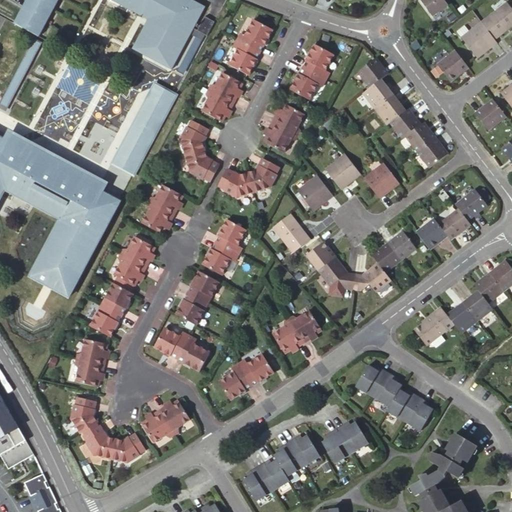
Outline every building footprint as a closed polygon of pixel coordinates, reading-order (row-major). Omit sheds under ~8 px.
[(62,0),(34,0),(19,29),(34,37),(37,38),(42,40),(62,0)] [(204,8),(189,0),(111,0),(112,1),(150,20),(134,51),(172,70),(186,44),(190,36),(193,30),(193,29),(204,8)] [(420,0),(431,15),(447,4),(443,0),(420,0)] [(511,12),(506,4),(488,18),(481,24),(493,41),(511,26),(511,12)] [(451,12),(446,16),(449,21),(455,18),(451,12)] [(193,29),(193,30),(198,33),(204,36),(206,37),(213,22),(204,18),(197,32),(193,29)] [(275,33),(256,22),(247,38),(243,36),(239,43),(262,55),(265,48),(266,49),(275,33)] [(493,41),(481,24),(469,32),(462,38),(461,38),(477,58),(496,44),(493,41)] [(457,32),(462,38),(469,32),(464,26),(457,32)] [(198,33),(193,30),(190,36),(196,39),(178,72),(184,75),(204,36),(198,33)] [(262,55),(239,43),(235,50),(239,52),(231,68),(250,78),(259,62),(258,62),(262,55)] [(44,47),(39,44),(5,109),(11,112),(44,47)] [(327,71),(335,56),(316,46),(307,61),(308,62),(304,69),(327,81),(331,74),(327,71)] [(467,69),(454,52),(436,65),(437,67),(443,74),(450,83),(467,69)] [(378,64),(375,59),(356,74),(367,90),(371,87),(380,79),(386,75),(378,64)] [(437,67),(432,71),(437,78),(443,74),(437,67)] [(327,81),(304,69),(300,75),(301,75),(291,91),(310,102),(319,86),(323,88),(327,81)] [(239,85),(219,74),(211,89),(207,87),(205,92),(231,105),(237,92),(236,91),(239,85)] [(393,96),(380,79),(371,87),(367,90),(364,93),(361,94),(374,111),(393,96)] [(511,86),(501,94),(511,107),(511,86)] [(123,174),(165,93),(154,88),(112,169),(123,174)] [(231,105),(205,92),(203,96),(206,98),(199,113),(219,124),(222,118),(223,119),(231,105)] [(175,99),(165,93),(123,174),(133,180),(175,99)] [(390,124),(405,112),(393,96),(374,111),(386,127),(390,124)] [(505,118),(493,101),(475,115),(487,131),(505,118)] [(298,132),(306,116),(285,106),(282,112),(281,111),(274,125),(300,138),(302,133),(298,132)] [(404,138),(420,126),(408,110),(405,112),(390,124),(402,140),(404,138)] [(207,133),(190,124),(186,131),(185,130),(178,143),(183,159),(203,154),(200,145),(207,133)] [(420,126),(404,138),(417,154),(435,140),(433,138),(423,124),(420,126)] [(300,138),(274,125),(267,138),(268,139),(265,145),(286,155),(294,141),(297,143),(300,138)] [(511,138),(499,147),(511,164),(511,138)] [(435,140),(417,154),(428,169),(432,166),(447,155),(435,140)] [(120,206),(0,144),(0,206),(5,196),(31,210),(60,225),(30,283),(70,303),(120,206)] [(340,190),(360,175),(349,159),(344,153),(325,168),(340,190)] [(205,162),(203,154),(183,159),(188,176),(201,183),(201,182),(208,185),(218,169),(205,162)] [(254,173),(246,176),(252,195),(268,190),(275,177),(274,177),(278,170),(261,161),(254,173)] [(394,178),(383,164),(363,179),(378,199),(399,184),(394,178)] [(237,179),(225,173),(216,189),(223,193),(222,194),(235,201),(252,195),(246,176),(237,179)] [(324,185),(316,175),(296,191),(311,211),(313,210),(332,196),(324,185)] [(178,199),(157,188),(150,203),(146,201),(144,206),(169,218),(176,205),(175,205),(178,199)] [(479,197),(474,191),(454,206),(458,211),(466,222),(486,207),(479,197)] [(169,218),(144,206),(141,210),(145,212),(137,227),(158,238),(161,232),(162,232),(169,218)] [(469,227),(466,222),(458,211),(437,227),(446,238),(449,242),(469,227)] [(309,240),(289,214),(273,226),(293,253),(309,240)] [(428,250),(446,238),(437,227),(437,226),(433,220),(415,233),(423,243),(428,250)] [(243,232),(224,222),(215,238),(216,238),(213,245),(235,257),(239,250),(235,248),(243,232)] [(399,262),(414,250),(401,233),(393,239),(386,244),(399,262)] [(151,252),(130,241),(123,256),(119,254),(116,259),(142,272),(149,259),(148,258),(151,252)] [(322,241),(304,256),(317,271),(335,258),(322,241)] [(384,274),(399,262),(386,244),(378,250),(370,256),(376,264),(384,274)] [(235,257),(213,245),(209,252),(209,251),(200,268),(220,278),(228,262),(232,264),(235,257)] [(335,281),(342,290),(352,291),(354,273),(346,273),(335,258),(317,271),(329,286),(335,281)] [(142,272),(116,259),(114,264),(118,266),(110,280),(131,291),(134,285),(135,286),(142,272)] [(502,290),(511,283),(511,268),(505,259),(488,271),(502,290)] [(384,274),(376,264),(367,271),(363,274),(354,273),(352,291),(358,292),(368,286),(374,293),(390,282),(384,274)] [(486,302),(502,290),(488,271),(472,283),(477,291),(481,297),(486,302)] [(197,274),(186,296),(202,305),(206,298),(209,300),(217,285),(197,274)] [(131,291),(111,281),(108,287),(128,298),(131,291)] [(117,319),(128,298),(108,287),(100,302),(104,304),(100,311),(117,319)] [(481,297),(477,291),(461,302),(476,321),(491,310),(488,305),(486,302),(481,297)] [(202,305),(186,296),(174,318),(195,328),(203,313),(199,311),(202,305)] [(459,333),(476,321),(461,302),(445,314),(448,319),(452,325),(459,333)] [(448,319),(445,314),(437,306),(420,319),(422,322),(416,327),(415,327),(412,329),(421,341),(424,345),(444,331),(440,324),(448,319)] [(117,319),(100,311),(97,318),(93,316),(86,331),(106,342),(117,319)] [(294,316),(290,319),(305,343),(313,338),(318,335),(317,333),(323,330),(311,311),(297,320),(294,316)] [(288,326),(274,335),(286,354),(292,350),(292,352),(297,348),(305,343),(296,329),(292,323),(290,319),(285,322),(288,326)] [(440,324),(444,331),(452,325),(448,319),(440,324)] [(177,339),(161,331),(151,350),(167,358),(167,357),(175,361),(187,338),(179,335),(177,339)] [(194,343),(187,338),(175,361),(182,365),(182,366),(197,374),(207,355),(192,347),(194,343)] [(102,355),(103,348),(80,344),(77,360),(73,359),(72,364),(100,370),(103,355),(102,355)] [(245,362),(238,366),(247,381),(252,388),(259,384),(258,383),(263,380),(274,374),(263,356),(248,366),(245,362)] [(75,370),(71,387),(94,392),(95,385),(96,385),(100,370),(76,365),(72,364),(71,370),(75,370)] [(238,366),(231,370),(234,374),(219,384),(230,402),(240,396),(245,392),(252,388),(247,381),(238,366)] [(377,371),(367,366),(355,387),(389,406),(387,411),(420,429),(434,407),(425,402),(426,398),(410,389),(408,392),(401,388),(402,384),(392,379),(394,375),(379,367),(377,371)] [(0,452),(2,455),(4,460),(10,469),(33,456),(0,398),(0,452)] [(166,403),(154,411),(169,435),(173,432),(171,429),(186,419),(173,400),(167,404),(166,403)] [(92,407),(73,402),(71,410),(70,410),(67,424),(77,439),(93,428),(89,420),(92,407)] [(141,420),(136,424),(148,444),(163,434),(165,437),(169,435),(154,411),(141,419),(141,420)] [(331,434),(321,439),(334,461),(367,439),(354,418),(345,424),(343,421),(328,430),(331,434)] [(108,464),(112,444),(103,447),(95,431),(80,441),(84,447),(83,448),(91,460),(108,464)] [(252,474),(244,479),(258,500),(290,479),(287,475),(320,453),(307,432),(297,438),(295,436),(293,436),(282,444),(284,447),(275,453),(277,457),(271,461),(268,458),(249,470),(252,474)] [(479,442),(458,432),(449,447),(451,449),(446,455),(440,452),(434,452),(430,458),(441,465),(431,471),(426,468),(420,471),(420,473),(422,476),(412,482),(417,492),(422,489),(426,495),(419,499),(427,511),(436,511),(440,510),(441,511),(471,511),(470,510),(463,498),(453,503),(443,488),(439,490),(436,484),(442,478),(448,471),(448,469),(449,468),(450,470),(452,469),(460,474),(465,467),(460,464),(466,456),(469,458),(479,442)] [(112,444),(108,464),(124,467),(137,460),(136,459),(143,455),(132,438),(121,446),(112,444)] [(24,484),(33,504),(52,497),(42,476),(24,484)] [(58,511),(52,497),(33,504),(37,511),(58,511)] [(222,511),(217,503),(207,509),(205,506),(194,511),(187,511),(187,510),(184,511),(222,511)]
